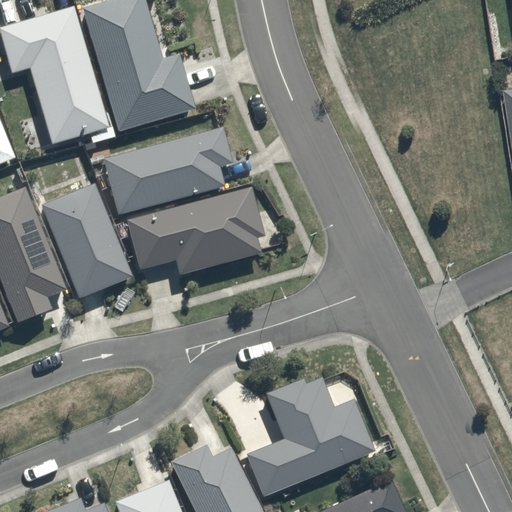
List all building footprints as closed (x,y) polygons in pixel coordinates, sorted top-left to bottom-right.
[(194,107),(179,53),(159,58),(142,0),(120,0),(82,11),(115,129),(194,107)] [(0,26),(0,34),(11,72),(28,67),(52,145),(111,127),(75,4),(0,26)] [(0,166),(19,158),(0,112),(0,166)] [(121,215),(224,184),(219,168),(234,164),(222,125),(105,160),(121,215)] [(94,180),(37,204),(76,298),(133,274),(94,180)] [(123,221),(137,272),(171,262),(175,277),(262,253),(257,235),(264,233),(251,186),(123,221)] [(43,295),(68,285),(27,188),(0,199),(0,284),(14,319),(47,305),(43,295)] [(0,299),(0,329),(11,324),(5,311),(0,299)] [(322,374),(266,397),(282,438),(248,452),(264,492),(374,447),(356,401),(336,409),(322,374)] [(212,454),(206,443),(168,461),(192,511),(262,511),(231,445),(212,454)] [(181,511),(166,476),(113,498),(118,511),(181,511)] [(316,511),(409,511),(394,477),(316,511)] [(107,511),(103,501),(83,510),(77,495),(40,510),(40,511),(107,511)]
